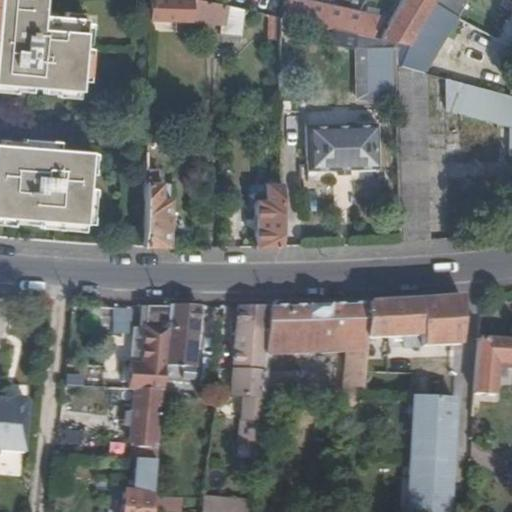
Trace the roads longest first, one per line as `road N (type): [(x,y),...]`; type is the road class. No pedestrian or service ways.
road 1 (residential): [(511,267),(286,281),(0,272)]
road 2 (unknown): [(62,276),(38,511)]
